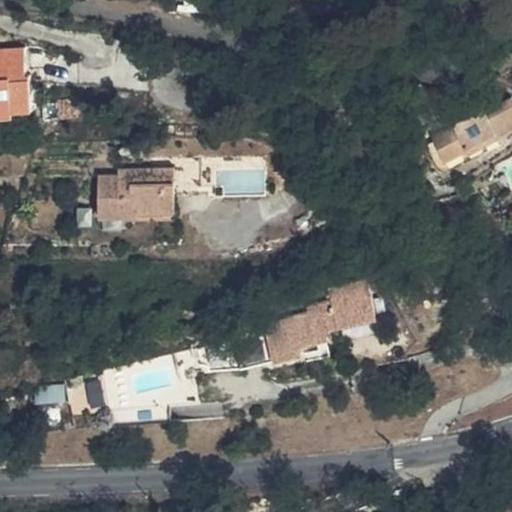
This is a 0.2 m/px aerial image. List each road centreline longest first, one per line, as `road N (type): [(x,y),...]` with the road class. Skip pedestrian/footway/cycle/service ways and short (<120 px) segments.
road 1 (residential): [(0,11),(442,86),(511,41)]
road 2 (unclassified): [(0,484),(423,453)]
